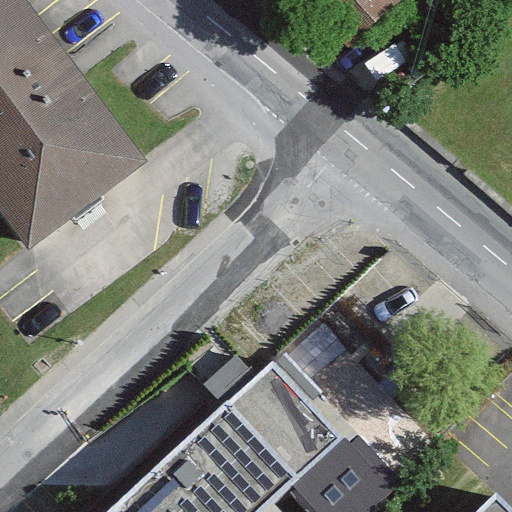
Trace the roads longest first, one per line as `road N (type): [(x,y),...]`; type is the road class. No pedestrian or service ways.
road 1 (residential): [(0,479),(359,142)]
road 2 (secondary): [(186,0),(359,142)]
road 3 (secondary): [(359,142),(511,269)]
